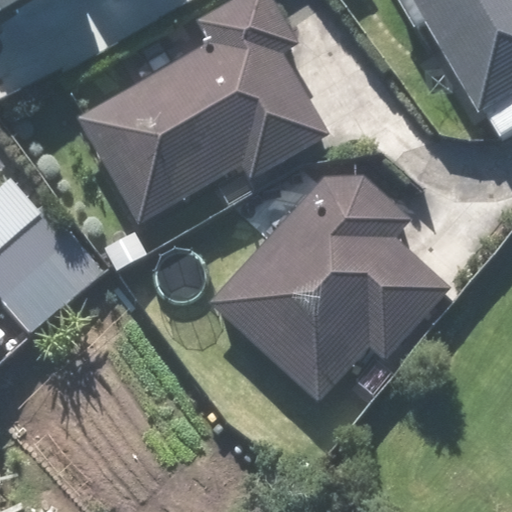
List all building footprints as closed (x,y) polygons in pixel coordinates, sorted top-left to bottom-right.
[(0,0),(0,35),(4,43),(81,0),(0,0)] [(333,110),(299,54),(314,45),(286,0),(271,0),(268,2),(266,0),(228,0),(74,93),(155,227),(284,149),(297,171),(350,139),(333,110)] [(511,0),(399,0),(419,36),(439,25),(504,144),(511,139),(511,0)] [(11,163),(0,172),(0,298),(21,324),(94,265),(11,163)] [(460,292),(406,239),(423,221),(376,176),(337,184),(219,305),(322,404),(377,346),(393,361),(460,292)]
